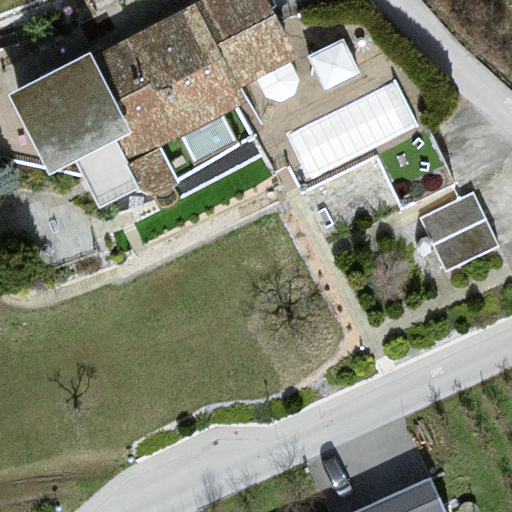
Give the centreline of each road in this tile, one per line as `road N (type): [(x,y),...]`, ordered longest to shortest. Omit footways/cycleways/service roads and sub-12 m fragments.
road 1 (residential): [(135,511),(511,341)]
road 2 (residential): [(511,136),(428,66),(378,0)]
